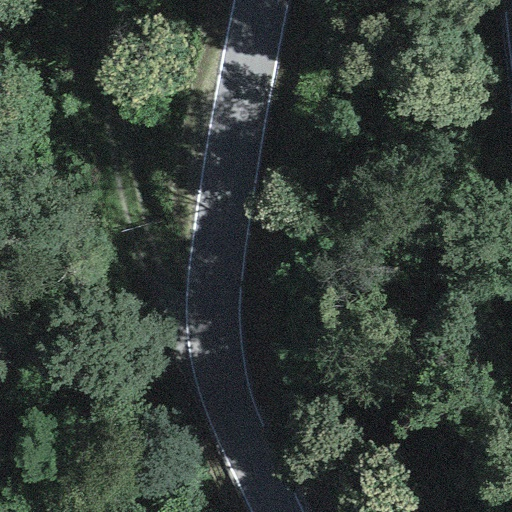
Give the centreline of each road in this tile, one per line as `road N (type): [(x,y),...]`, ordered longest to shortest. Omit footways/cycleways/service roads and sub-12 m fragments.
road 1 (tertiary): [(259,0),(208,312),(214,365),(276,511)]
road 2 (track): [(214,365),(116,190),(98,0)]
